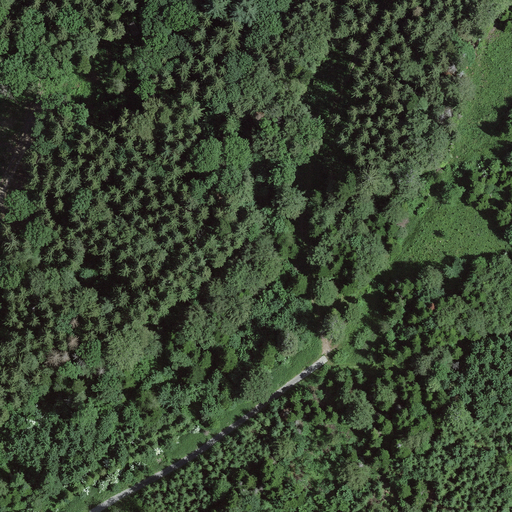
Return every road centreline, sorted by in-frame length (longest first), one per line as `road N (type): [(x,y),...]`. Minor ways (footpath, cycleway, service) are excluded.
road 1 (track): [(511,332),(405,364),(338,365),(325,358),(300,224),(315,152),(390,0)]
road 2 (track): [(300,224),(260,200),(181,187),(40,98)]
road 3 (unclassified): [(95,511),(188,459),(325,358)]
road 4 (track): [(0,429),(75,369),(167,321)]
